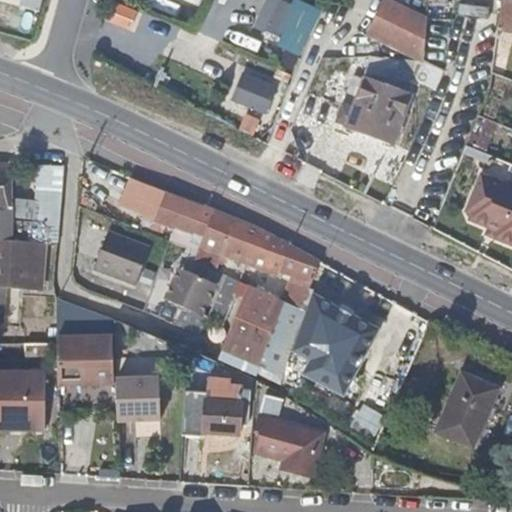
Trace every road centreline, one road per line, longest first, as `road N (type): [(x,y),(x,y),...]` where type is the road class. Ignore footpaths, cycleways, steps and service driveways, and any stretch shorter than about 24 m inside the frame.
road 1 (secondary): [(0,74),(112,119),(511,311)]
road 2 (residential): [(39,494),(307,509)]
